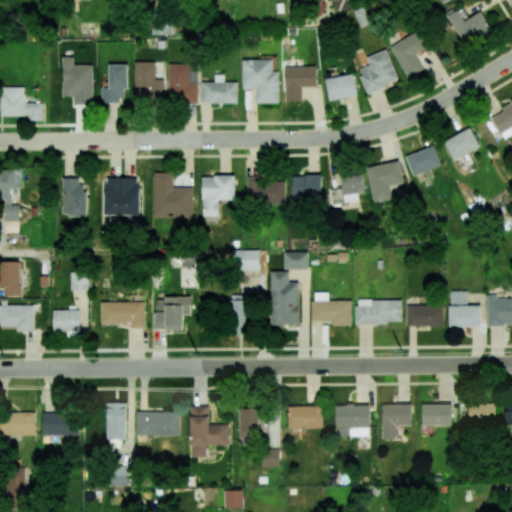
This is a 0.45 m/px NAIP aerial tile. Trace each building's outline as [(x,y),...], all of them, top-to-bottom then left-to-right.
[(462,43),(490,30),(481,12),(463,21),(458,10),(448,15),(462,43)] [(390,46),(407,78),(423,69),(415,54),(425,49),(415,32),(390,46)] [(366,57),(369,65),(357,69),(367,93),(398,80),(385,49),(366,57)] [(93,104),(92,65),(74,65),(73,56),(62,57),(63,96),(73,96),(73,104),(93,104)] [(241,59),(242,89),(255,89),(255,103),(278,103),(278,71),(272,71),(272,59),(241,59)] [(155,62),(134,61),(133,100),(163,100),(164,79),(155,79),(155,62)] [(127,64),(108,64),(108,87),(101,87),(101,103),(123,102),(123,89),(127,89),(127,64)] [(197,103),(197,64),(168,64),(168,103),(197,103)] [(316,87),(316,66),(284,66),(285,101),(302,101),(301,87),(316,87)] [(329,101),(357,95),(353,73),(325,79),(329,101)] [(237,82),(224,82),(223,74),(214,74),(214,82),(201,82),(201,103),(237,103),(237,82)] [(25,87),(2,87),(1,115),(29,116),(29,120),(42,121),(42,103),(25,103),(25,87)] [(511,129),(511,101),(489,113),(501,135),(511,129)] [(454,160),(480,147),(470,127),(444,141),(454,160)] [(441,165),(433,145),(405,156),(413,176),(441,165)] [(373,203),(392,199),(389,186),(403,183),(399,161),(366,167),(373,203)] [(21,189),(21,169),(0,169),(0,189),(1,189),(2,200),(5,200),(5,231),(15,231),(14,221),(18,221),(18,204),(11,205),(10,189),(21,189)] [(192,217),(192,187),(172,187),(172,173),(153,172),(153,217),(192,217)] [(364,192),(362,172),(340,174),(342,187),(330,188),(332,204),(358,201),(358,193),(364,192)] [(235,200),(234,175),(201,176),(202,216),(218,216),(218,200),(235,200)] [(322,200),(321,175),(292,176),(292,201),(322,200)] [(86,215),(85,184),(78,185),(78,177),(62,178),(63,216),(86,215)] [(104,214),(138,215),(139,178),(104,177),(104,214)] [(285,178),(246,179),(247,205),(285,204),(285,178)] [(259,250),(232,250),(232,269),(259,270),(259,250)] [(307,252),(283,252),(284,269),(308,269),(307,252)] [(20,295),(20,261),(0,261),(0,264),(0,287),(4,287),(4,296),(20,295)] [(288,271),(270,271),(271,325),(298,324),(298,282),(289,282),(288,271)] [(71,290),(88,290),(88,276),(70,276),(71,290)] [(449,326),(480,327),(480,306),(467,306),(467,291),(449,291),(449,326)] [(312,321),(331,320),(331,326),(351,325),(351,300),(328,301),(328,292),(312,292),(312,321)] [(511,298),(496,298),(496,294),(487,294),(487,325),(511,324),(511,298)] [(248,295),(230,295),(231,333),(241,333),(241,329),(248,329),(248,295)] [(153,329),(182,330),(182,314),(190,314),(190,297),(156,297),(156,312),(154,312),(153,329)] [(402,299),(355,300),(356,323),(402,323),(402,299)] [(144,301),(100,302),(101,324),(130,323),(130,328),(144,328),(144,301)] [(33,305),(0,305),(0,326),(16,326),(16,331),(34,331),(33,305)] [(443,326),(443,305),(406,305),(406,326),(443,326)] [(52,330),(79,331),(79,310),(53,309),(52,330)] [(511,424),(511,400),(504,400),(503,424),(511,424)] [(106,439),(125,440),(125,402),(107,402),(106,439)] [(467,421),(495,422),(495,403),(468,402),(467,421)] [(411,404),(381,405),(382,439),(396,439),(395,426),(411,425),(411,404)] [(421,425),(451,425),(451,404),(421,404),(421,425)] [(228,424),(208,424),(208,405),(190,406),(190,456),(206,456),(205,445),(228,444),(228,424)] [(335,405),(335,436),(370,436),(369,405),(335,405)] [(322,428),(321,406),(287,406),(288,428),(322,428)] [(239,437),(258,438),(258,408),(240,408),(239,437)] [(179,436),(179,412),(136,411),(135,435),(179,436)] [(35,435),(35,412),(2,412),(2,435),(35,435)] [(42,435),(78,436),(78,414),(42,413),(42,435)] [(278,467),(279,449),(262,449),(262,467),(278,467)] [(127,484),(127,470),(111,471),(111,485),(127,484)] [(23,474),(8,475),(9,501),(24,501),(23,474)] [(224,508),(243,508),(243,490),(224,490),(224,508)]
